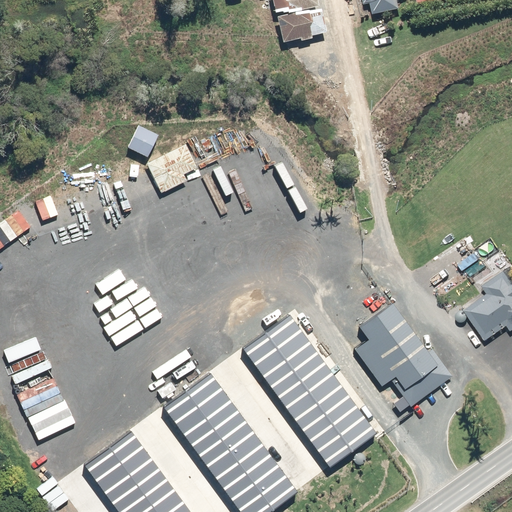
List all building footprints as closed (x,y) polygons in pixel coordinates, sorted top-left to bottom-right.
[(488,295),(461,316),(480,341),(502,324),(511,336),(511,292),(497,273),(481,286),(488,295)] [(370,342),(355,353),(385,393),(395,386),(413,410),(453,381),(390,296),(355,321),(370,342)] [(294,314),(246,349),(333,467),(381,432),(294,314)] [(215,372),(169,405),(245,511),(274,511),(302,492),(215,372)] [(187,511),(131,434),(86,466),(119,511),(187,511)]
